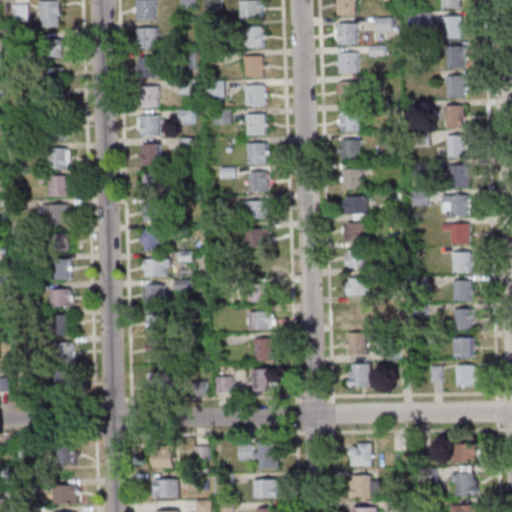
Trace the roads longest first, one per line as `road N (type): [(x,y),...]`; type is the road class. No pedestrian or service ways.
road 1 (residential): [(315,511),(299,0)]
road 2 (residential): [(115,511),(101,0)]
road 3 (residential): [(511,412),(0,420)]
road 4 (residential): [(511,392),(500,0)]
